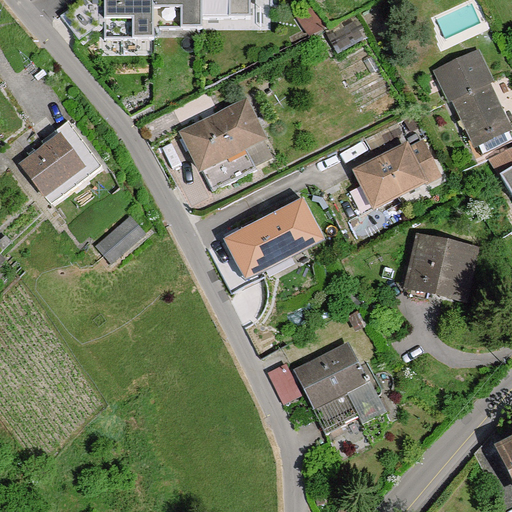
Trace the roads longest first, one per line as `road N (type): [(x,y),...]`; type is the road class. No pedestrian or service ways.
road 1 (residential): [(295,511),(294,468),(270,398),(154,176),(17,0)]
road 2 (residential): [(511,383),(395,511)]
